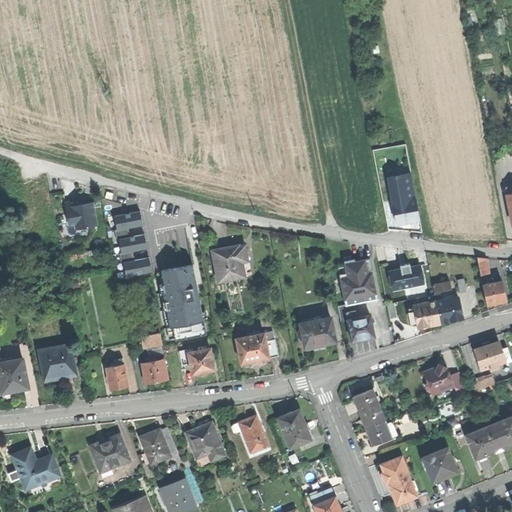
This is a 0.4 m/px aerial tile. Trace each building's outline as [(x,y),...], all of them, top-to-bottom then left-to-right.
[(398,187),(413,184),(410,170),(395,173),(398,187)] [(408,224),(420,222),(416,197),(407,198),(408,202),(394,204),(398,225),(408,224)] [(76,229),(96,225),(91,202),(78,204),(77,200),(69,201),(64,202),(68,225),(75,223),(76,229)] [(144,224),(141,210),(115,215),(118,230),(129,227),(144,224)] [(129,227),(118,230),(120,238),(130,236),(129,227)] [(149,247),(146,233),(130,236),(120,238),(123,252),(133,250),(149,247)] [(212,251),(218,281),(244,276),(241,261),(247,260),(243,244),(225,248),(212,251)] [(66,252),(67,259),(84,255),(83,249),(66,252)] [(123,252),(124,262),(135,259),(133,250),(123,252)] [(153,271),(150,256),(135,259),(124,262),(127,276),(153,271)] [(346,305),(379,298),(372,256),(345,260),(346,266),(339,267),(346,305)] [(480,275),(488,273),(485,257),(476,259),(480,275)] [(208,334),(193,263),(163,269),(165,282),(160,283),(169,327),(174,325),(177,340),(208,334)] [(422,263),(389,269),(393,290),(426,283),(422,263)] [(457,279),(459,292),(465,290),(463,278),(457,279)] [(432,283),(434,292),(451,289),(450,280),(432,283)] [(496,303),(506,301),(502,281),(482,285),(486,305),(496,303)] [(442,300),(436,302),(440,322),(451,320),(462,318),(458,297),(454,298),(442,300)] [(428,325),(440,322),(436,302),(414,306),(414,308),(418,326),(418,327),(428,325)] [(412,327),(418,326),(414,308),(409,309),(412,327)] [(333,314),(300,320),(305,348),(322,345),(339,342),(333,314)] [(363,339),(374,337),(369,316),(356,319),(347,320),(351,342),(363,339)] [(142,347),(162,344),(159,332),(140,336),(141,342),(142,346),(142,347)] [(236,338),(241,363),(253,361),(269,358),(265,341),(264,333),(256,334),(247,336),(236,338)] [(274,339),(265,341),(269,358),(277,356),(274,339)] [(475,350),(481,369),(488,367),(496,364),(506,361),(505,360),(502,349),(499,342),(489,345),(485,347),(480,349),(475,350)] [(60,379),(76,376),(70,344),(38,350),(44,382),(60,379)] [(507,347),(502,349),(505,360),(511,358),(507,347)] [(188,349),(179,351),(182,365),(190,363),(192,374),(198,373),(204,372),(204,370),(214,368),(210,348),(189,352),(188,349)] [(14,389),(29,386),(23,357),(0,361),(0,381),(2,391),(14,389)] [(119,388),(129,386),(123,358),(114,359),(115,366),(106,368),(110,390),(119,388)] [(142,363),(146,383),(156,381),(167,379),(163,359),(158,360),(152,361),(142,363)] [(432,395),(454,387),(450,374),(447,367),(440,363),(438,367),(431,370),(425,372),(428,383),(426,386),(428,391),(431,392),(432,395)] [(457,396),(467,393),(460,371),(450,374),(454,387),(457,396)] [(492,375),(483,378),(486,386),(495,383),(492,375)] [(472,382),(475,390),(486,386),(483,378),(472,382)] [(360,411),(378,403),(372,388),(354,395),(357,404),(360,411)] [(385,419),(378,403),(360,411),(363,419),(366,426),(383,419),(385,419)] [(276,418),(288,448),(311,438),(304,423),(298,408),(276,418)] [(241,430),(250,452),(268,445),(256,415),(247,418),(238,422),(241,430)] [(511,416),(493,424),(502,447),(511,443),(511,442),(511,416)] [(387,428),(383,419),(366,426),(365,427),(369,438),(372,446),(391,438),(387,428)] [(186,432),(199,464),(224,454),(211,421),(197,427),(186,432)] [(234,433),(241,430),(238,422),(231,425),(234,433)] [(466,434),(476,458),(479,456),(480,459),(484,458),(488,456),(487,454),(496,450),(497,452),(503,450),(502,447),(493,424),(466,434)] [(140,436),(148,456),(175,446),(166,425),(152,431),(140,436)] [(393,426),(387,428),(391,438),(397,436),(393,426)] [(90,445),(102,476),(113,472),(111,468),(130,460),(120,434),(104,440),(90,445)] [(24,478),(29,489),(61,477),(54,457),(38,463),(33,448),(22,452),(14,455),(22,478),(24,478)] [(423,458),(432,481),(443,477),(457,472),(447,448),(423,458)] [(386,478),(389,484),(409,476),(401,456),(384,463),(389,477),(386,478)] [(389,484),(397,504),(407,500),(417,496),(409,476),(389,484)] [(184,478),(160,487),(168,507),(170,511),(184,511),(196,507),(184,478)] [(314,496),(318,504),(336,497),(332,489),(314,496)] [(114,509),(115,511),(147,511),(151,510),(145,496),(114,509)] [(341,511),(341,510),(336,497),(318,504),(315,505),(317,511),(341,511)]
